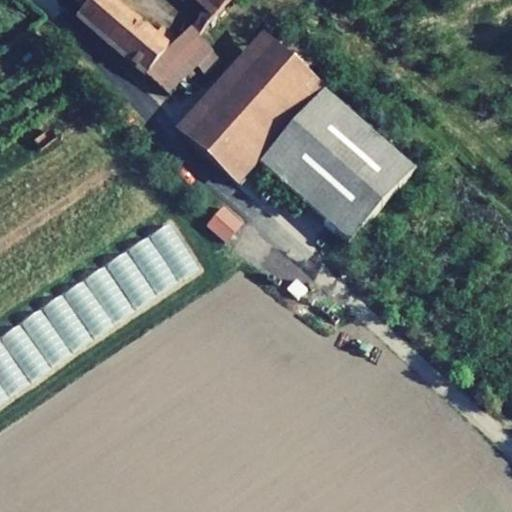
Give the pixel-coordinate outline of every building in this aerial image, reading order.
[(195,65),(204,72),(222,61),(196,35),(187,30),(178,41),(161,25),(151,35),(111,0),(197,0),(205,8),(198,15),(206,23),(229,0),(73,0),(83,9),(75,16),(146,75),(161,57),(172,46),(182,55),(195,65)] [(198,15),(187,30),(196,35),(206,23),(198,15)] [(261,35),(177,132),(240,186),(256,166),(323,89),(312,79),(283,56),(261,35)] [(293,44),(283,56),(312,79),(321,70),(293,44)] [(172,46),(161,57),(146,75),(169,95),(195,65),(182,55),(172,46)] [(338,70),(331,78),(341,91),(350,81),(338,70)] [(323,89),(256,166),(322,224),(340,205),(299,144),(337,102),(323,89)] [(413,171),(337,102),(299,144),(340,205),(322,224),(345,245),(413,171)]
